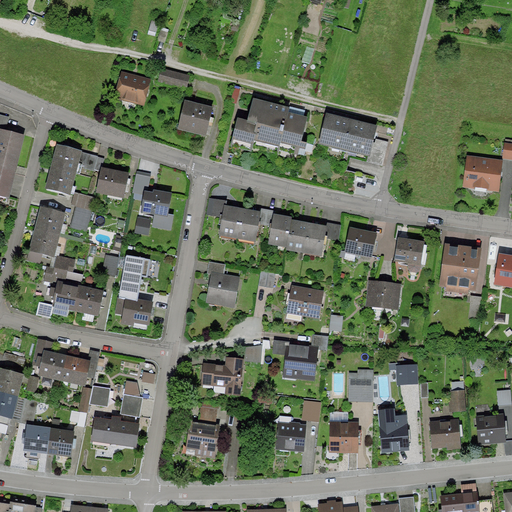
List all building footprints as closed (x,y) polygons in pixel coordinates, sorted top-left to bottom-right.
[(161,20),(152,18),(148,34),(156,36),(161,20)] [(189,76),(162,69),(159,82),(186,90),(189,76)] [(148,81),(121,74),(116,97),(142,103),(148,81)] [(238,120),(232,145),(251,150),(252,145),(278,152),(279,148),(297,153),(306,121),(288,117),(290,111),(253,101),(248,122),(238,120)] [(214,110),(185,103),(179,128),(207,136),(214,110)] [(375,129),(328,117),(322,142),(368,155),(375,129)] [(0,196),(6,198),(22,135),(0,129),(0,196)] [(60,147),(55,168),(75,173),(80,174),(82,166),(100,171),(103,158),(60,147)] [(503,163),(468,158),(465,185),(499,190),(503,163)] [(75,173),(55,168),(48,190),(69,196),(75,173)] [(123,194),(128,176),(102,169),(96,190),(108,194),(109,190),(123,194)] [(150,175),(137,173),(134,191),(147,193),(150,175)] [(145,194),(142,211),(167,215),(170,194),(155,192),(154,196),(145,194)] [(87,196),(75,193),(72,204),(84,208),(87,196)] [(91,211),(78,207),(73,224),(87,227),(91,211)] [(237,235),(241,210),(226,207),(221,232),(237,235)] [(43,208),(37,229),(58,234),(64,213),(43,208)] [(260,213),(241,210),(237,235),(255,238),(260,213)] [(291,219),(275,217),(272,241),(288,243),(291,219)] [(305,249),(308,226),(292,224),(289,247),(305,249)] [(325,228),(308,226),(305,249),(322,251),(325,228)] [(37,229),(31,250),(43,253),(52,256),(58,234),(37,229)] [(375,235),(350,230),(346,249),(371,254),(375,235)] [(424,245),(398,240),(395,260),(411,262),(409,270),(420,272),(424,245)] [(482,252),(445,247),(440,285),(477,290),(482,252)] [(29,260),(40,263),(43,253),(31,250),(29,260)] [(119,257),(111,256),(108,275),(116,276),(119,257)] [(150,260),(127,256),(118,311),(123,311),(122,322),(133,324),(133,321),(149,323),(152,303),(138,301),(142,276),(147,276),(150,260)] [(511,258),(500,257),(496,284),(511,286),(511,258)] [(75,262),(57,259),(56,267),(73,270),(75,262)] [(225,264),(211,263),(210,274),(224,275),(225,264)] [(66,269),(47,266),(46,277),(64,281),(66,269)] [(275,274),(260,273),(259,286),(274,287),(275,274)] [(237,278),(214,276),(214,285),(211,284),(210,298),(222,299),(222,306),(235,307),(237,278)] [(384,282),(369,281),(367,307),(382,308),(384,282)] [(396,283),(384,282),(382,308),(394,309),(396,283)] [(81,287),(58,283),(54,305),(77,309),(81,287)] [(102,291),(81,287),(77,309),(98,313),(102,291)] [(308,288),(292,287),(290,320),(302,321),(302,316),(320,318),(322,294),(307,293),(308,288)] [(328,337),(314,336),(313,346),(328,347),(328,337)] [(52,343),(38,341),(33,368),(41,369),(39,382),(50,385),(52,377),(61,379),(65,356),(50,354),(52,343)] [(245,345),(245,361),(262,361),(262,345),(245,345)] [(317,348),(287,345),(285,376),(296,377),(297,369),(315,370),(317,348)] [(90,348),(88,361),(98,362),(100,350),(90,348)] [(65,356),(61,379),(84,383),(85,376),(88,361),(65,356)] [(239,394),(243,359),(227,358),(226,367),(204,365),(203,383),(227,386),(226,393),(239,394)] [(85,376),(95,378),(98,362),(88,361),(85,376)] [(416,369),(398,369),(398,384),(416,383),(416,369)] [(20,374),(1,370),(0,374),(0,392),(16,395),(20,374)] [(37,378),(30,377),(27,391),(34,392),(37,378)] [(349,381),(350,401),(373,400),(372,381),(349,381)] [(127,382),(125,396),(140,398),(139,384),(127,382)] [(90,391),(83,389),(76,426),(83,427),(88,404),(90,391)] [(88,404),(102,406),(105,393),(90,391),(88,404)] [(465,391),(452,391),(452,411),(466,411),(465,391)] [(16,395),(0,392),(0,430),(9,432),(16,395)] [(140,398),(125,396),(121,413),(137,416),(140,398)] [(36,401),(19,398),(15,421),(31,424),(36,401)] [(321,403),(304,402),(303,420),(320,421),(321,403)] [(201,408),(200,415),(216,417),(217,410),(201,408)] [(381,411),(381,449),(407,449),(407,418),(394,419),(394,411),(381,411)] [(216,417),(200,415),(199,423),(215,425),(216,417)] [(139,424),(96,418),(92,441),(136,447),(139,424)] [(504,418),(478,418),(478,442),(504,442),(504,418)] [(218,426),(191,423),(188,447),(196,448),(195,455),(214,457),(218,426)] [(459,423),(432,423),(432,445),(448,445),(448,448),(459,448),(459,423)] [(358,424),(329,424),(329,452),(358,452),(358,424)] [(305,427),(279,426),(278,447),(304,448),(305,427)] [(51,431),(28,428),(25,450),(48,453),(51,431)] [(74,434),(51,431),(48,453),(71,456),(74,434)] [(461,497),(444,498),(444,511),(491,511),(490,499),(476,500),(475,484),(460,485),(461,497)] [(511,511),(511,492),(502,494),(504,511),(511,511)] [(398,499),(398,505),(398,511),(414,511),(414,498),(398,499)] [(8,511),(10,502),(0,500),(0,511),(8,511)] [(34,511),(36,504),(11,501),(9,511),(34,511)]
